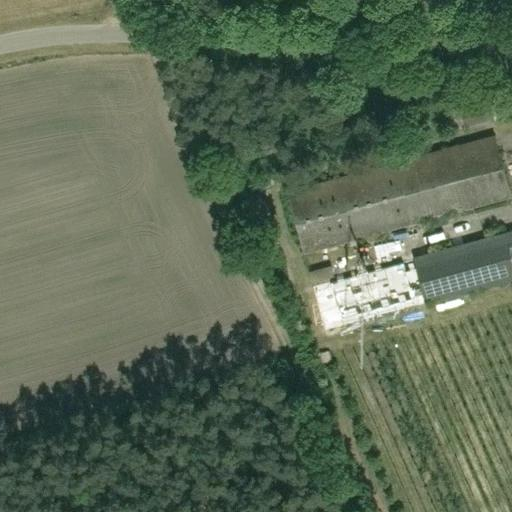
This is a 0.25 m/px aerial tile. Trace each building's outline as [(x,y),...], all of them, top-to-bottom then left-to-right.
[(457,100),(458,106),(458,107),(445,110),(450,131),(463,127),(462,127),(491,120),(485,99),(481,100),(479,93),(457,100)] [(511,106),(509,95),(489,100),(495,119),(511,115),(511,106)] [(511,197),(495,135),(287,191),(304,253),(511,197)] [(511,280),(511,260),(505,233),(413,257),(425,302),(511,280)] [(409,297),(421,294),(413,267),(402,270),(400,262),(328,282),(338,318),(410,298),(409,297)]
